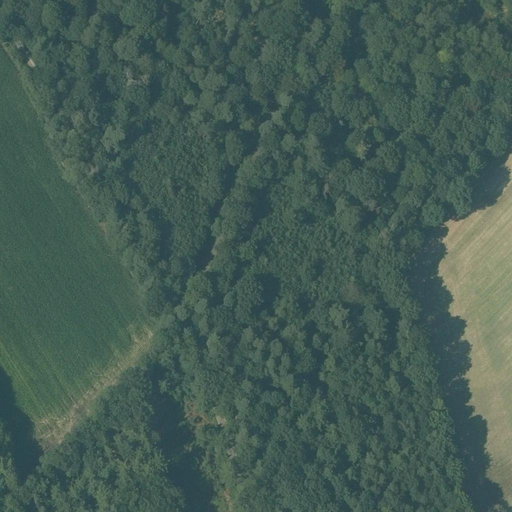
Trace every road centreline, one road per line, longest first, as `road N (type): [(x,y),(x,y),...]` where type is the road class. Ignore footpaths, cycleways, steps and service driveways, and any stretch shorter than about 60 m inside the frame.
road 1 (track): [(185,322),(0,23)]
road 2 (unclassified): [(178,314),(191,301),(323,0)]
road 3 (unclassified): [(249,511),(185,322)]
